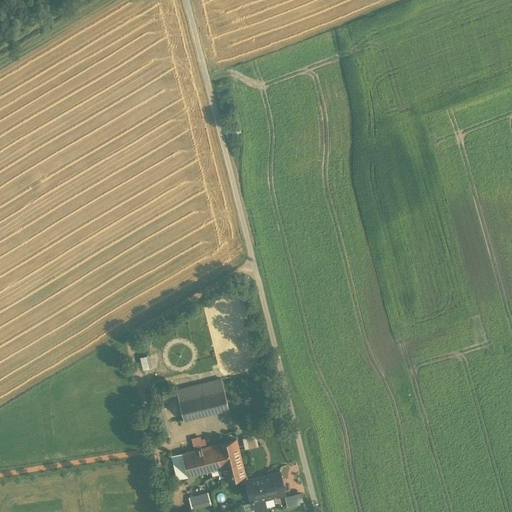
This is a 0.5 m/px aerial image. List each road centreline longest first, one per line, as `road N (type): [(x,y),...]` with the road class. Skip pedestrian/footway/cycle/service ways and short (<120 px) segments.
road 1 (residential): [(190,0),(318,511)]
road 2 (track): [(254,257),(134,331),(174,511)]
road 3 (track): [(156,442),(0,473)]
